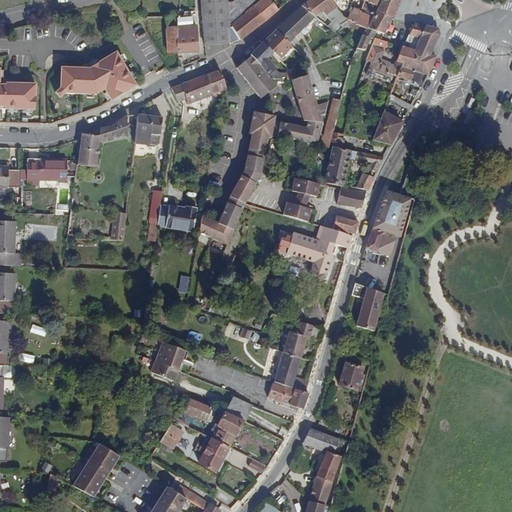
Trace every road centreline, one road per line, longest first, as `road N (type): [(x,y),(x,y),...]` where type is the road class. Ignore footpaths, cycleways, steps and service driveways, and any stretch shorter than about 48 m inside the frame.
road 1 (tertiary): [(242,511),(302,428),(376,188),(414,126)]
road 2 (residential): [(0,136),(84,127),(243,50),(301,0)]
road 3 (track): [(511,168),(489,230),(453,239),(435,265),(438,298),(452,316),(445,338)]
road 4 (track): [(445,338),(383,511)]
road 5 (tertiary): [(414,126),(470,6)]
road 6 (tertiary): [(414,126),(461,89),(492,26)]
